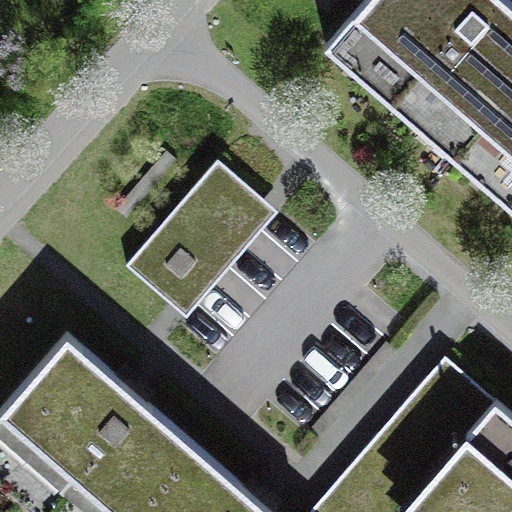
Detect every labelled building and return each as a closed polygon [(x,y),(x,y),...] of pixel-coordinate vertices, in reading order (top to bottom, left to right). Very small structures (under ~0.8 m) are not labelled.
[(447,159),(511,83),(511,0),(367,0),(323,51),(447,159)] [(511,83),(447,159),(511,215),(511,83)] [(131,273),(185,320),(275,215),(221,168),(131,273)] [(0,469),(50,511),(154,511),(207,451),(126,381),(67,330),(0,407),(0,469)] [(511,511),(511,411),(494,396),(393,511),(511,511)] [(278,511),(270,505),(207,451),(154,511),(278,511)]
